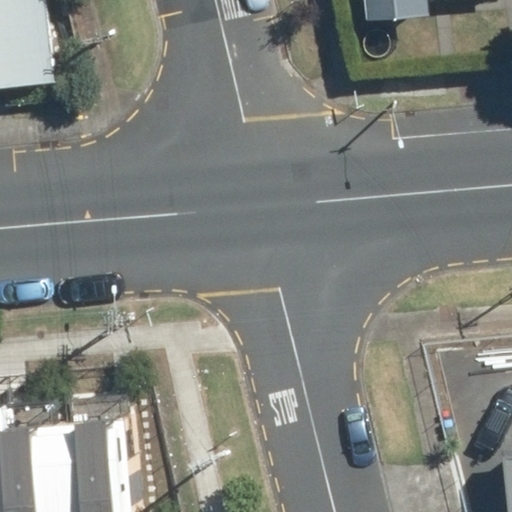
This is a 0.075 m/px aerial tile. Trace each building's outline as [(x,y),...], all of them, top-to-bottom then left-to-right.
[(0,0),(0,81),(61,76),(53,0),(0,0)] [(436,0),(372,0),(373,17),(437,11),(436,0)] [(17,412),(24,511),(67,511),(59,405),(59,399),(25,402),(26,411),(17,412)] [(143,511),(136,399),(59,405),(67,511),(143,511)] [(0,511),(24,511),(17,412),(17,405),(0,405),(0,511)]
